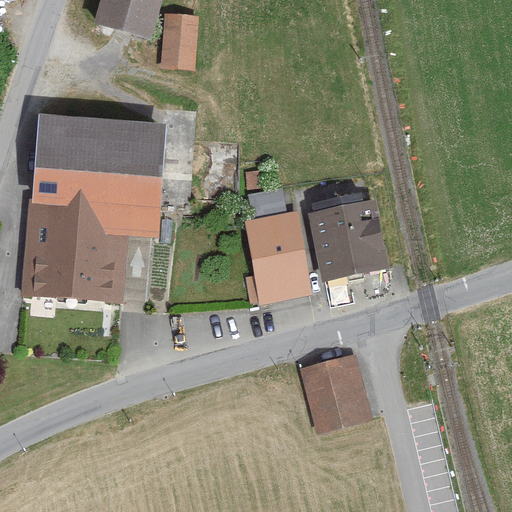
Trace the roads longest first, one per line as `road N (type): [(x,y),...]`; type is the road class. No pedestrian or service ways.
road 1 (unclassified): [(372,320),(77,412),(0,455)]
road 2 (unclassified): [(372,320),(416,511)]
road 3 (unclassified): [(0,171),(51,0)]
road 4 (unclassified): [(511,277),(372,320)]
